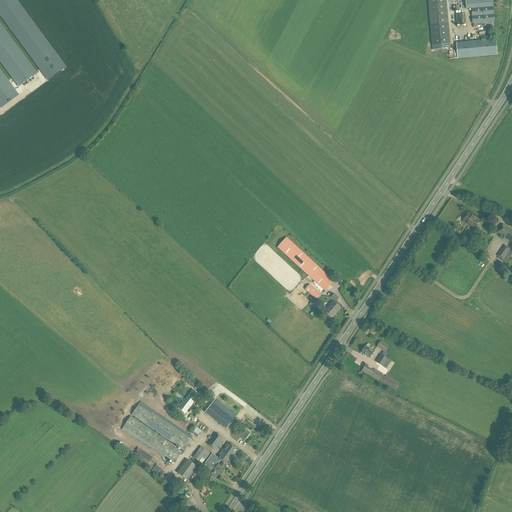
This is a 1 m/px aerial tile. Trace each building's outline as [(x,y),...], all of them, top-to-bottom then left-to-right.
[(0,0),(0,14),(49,80),(66,68),(15,0),(0,0)] [(428,0),(432,45),(450,44),(446,0),(428,0)] [(460,0),(452,0),(453,11),(462,10),(460,0)] [(493,7),(492,0),(465,0),(466,9),(471,9),(493,7)] [(472,23),(494,22),(493,7),(471,9),(472,23)] [(464,14),(455,14),(456,25),(465,25),(464,14)] [(0,60),(19,86),(36,74),(0,24),(0,60)] [(497,54),(496,39),(456,42),(457,58),(497,54)] [(0,95),(12,87),(0,70),(0,95)] [(469,213),(463,221),(478,231),(483,223),(469,213)] [(511,230),(503,225),(497,233),(511,243),(511,230)] [(331,289),(332,287),(331,286),(335,281),(287,237),(277,248),(325,292),(329,288),(331,289)] [(505,245),(498,256),(507,262),(511,255),(511,249),(510,249),(505,245)] [(305,290),(317,300),(321,296),(309,285),(305,290)] [(324,312),(332,319),(341,308),(334,302),(324,312)] [(381,341),(377,347),(386,353),(390,347),(386,344),(387,342),(385,340),(384,341),(383,340),(382,341),(381,341)] [(366,346),(362,353),(370,358),(374,352),(366,346)] [(381,354),(376,362),(386,368),(391,361),(381,354)] [(366,365),(362,372),(396,390),(400,383),(366,365)] [(195,385),(186,375),(182,378),(189,385),(190,385),(192,387),(195,385)] [(178,408),(186,414),(200,395),(193,390),(178,408)] [(205,413),(227,429),(237,416),(216,400),(205,413)] [(141,404),(133,415),(181,449),(180,450),(132,416),(124,427),(173,462),(172,464),(123,429),(117,438),(136,452),(138,450),(146,456),(147,455),(153,459),(151,462),(167,474),(181,454),(182,455),(193,440),(141,404)] [(242,414),(237,422),(251,430),(254,425),(245,419),(246,417),(242,414)] [(201,426),(199,428),(205,432),(208,428),(196,419),(195,421),(201,426)] [(244,441),(249,434),(246,432),(243,435),(241,433),(238,437),(244,441)] [(207,444),(216,450),(224,439),(216,433),(207,444)] [(222,475),(225,469),(223,468),(226,464),(230,468),(233,464),(231,462),(239,450),(229,442),(218,458),(217,457),(217,458),(215,457),(215,456),(212,454),(205,464),(212,470),(218,462),(219,463),(221,460),(223,462),(221,466),(219,464),(215,470),(222,475)] [(201,448),(193,458),(199,462),(202,457),(205,460),(210,454),(201,448)] [(147,455),(146,456),(138,450),(136,452),(133,457),(148,467),(151,462),(153,459),(147,455)] [(177,467),(175,470),(187,479),(196,467),(186,459),(179,468),(177,467)]
